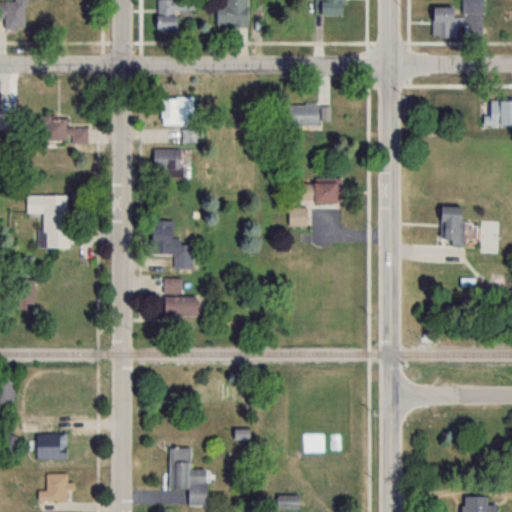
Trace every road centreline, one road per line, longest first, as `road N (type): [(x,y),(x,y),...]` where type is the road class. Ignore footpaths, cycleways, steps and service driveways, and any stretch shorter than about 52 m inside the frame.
road 1 (residential): [(391,511),(390,0)]
road 2 (residential): [(123,511),(124,0)]
road 3 (residential): [(0,65),(511,65)]
road 4 (residential): [(511,396),(390,396)]
